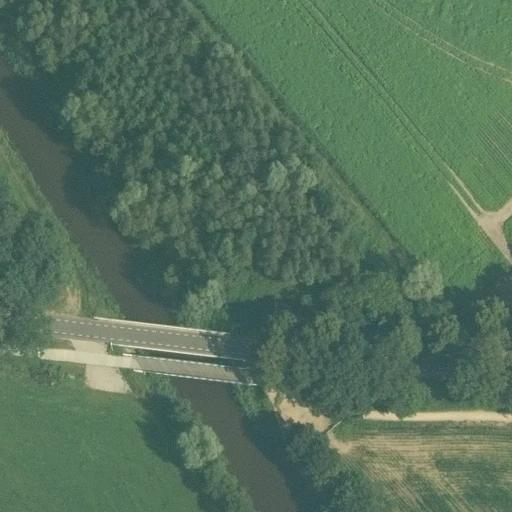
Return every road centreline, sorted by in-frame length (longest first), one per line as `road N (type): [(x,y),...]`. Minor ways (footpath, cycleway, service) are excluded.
road 1 (tertiary): [(239,348),(407,364),(463,359),(511,342)]
road 2 (track): [(268,387),(315,411),(511,419)]
road 3 (tertiary): [(239,348),(103,333)]
